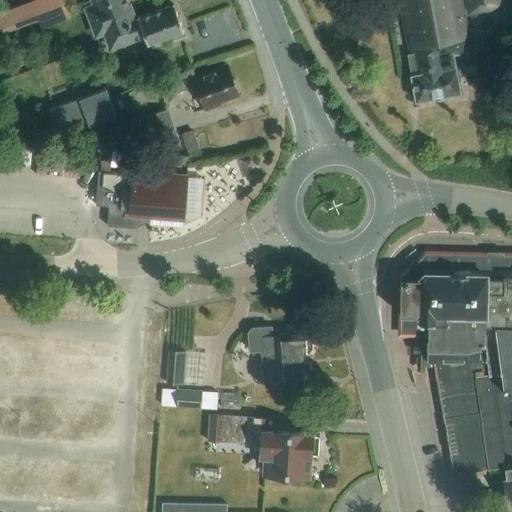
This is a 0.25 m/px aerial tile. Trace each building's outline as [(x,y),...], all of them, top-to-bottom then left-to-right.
[(60,0),(34,0),(13,8),(19,24),(40,16),(44,24),(70,14),(60,2),(60,0)] [(134,19),(134,18),(127,0),(92,0),(95,5),(86,8),(96,34),(104,31),(134,19)] [(463,0),(466,14),(505,7),(503,0),(398,0),(412,73),(411,73),(413,84),(414,84),(415,87),(413,88),(415,100),(432,97),(444,95),(443,94),(459,92),(453,53),(471,50),(461,0),(463,0)] [(174,3),(134,18),(134,19),(104,31),(110,47),(144,35),(146,42),(183,29),(174,3)] [(218,100),(237,93),(227,66),(205,74),(204,72),(194,75),(191,68),(170,76),(176,92),(194,85),(196,89),(198,88),(206,107),(219,102),(218,100)] [(58,134),(116,111),(106,87),(48,110),(58,134)] [(178,135),(168,108),(141,118),(151,145),(178,135)] [(188,165),(189,155),(167,153),(166,163),(188,165)] [(101,156),(100,169),(110,170),(111,157),(101,156)] [(183,217),(187,175),(133,170),(133,172),(98,170),(96,204),(109,205),(107,225),(135,227),(136,214),(183,217)] [(487,468),(505,466),(511,464),(511,253),(425,253),(399,277),(399,332),(416,334),(417,343),(416,365),(435,366),(453,474),(487,468)] [(312,334),(309,330),(276,332),(277,332),(272,332),(272,324),(253,325),(253,329),(249,329),(250,348),(262,347),(264,379),(305,376),(309,372),(307,351),(309,351),(313,347),(312,334)] [(168,350),(165,382),(183,384),(186,352),(168,350)] [(202,390),(177,388),(176,407),(200,409),(202,390)] [(245,445),(260,446),(259,456),(265,456),(263,473),(306,476),(308,454),(317,454),(318,434),(267,430),(267,417),(209,413),(208,440),(245,442),(245,445)] [(226,511),(227,503),(162,501),(161,511),(226,511)]
